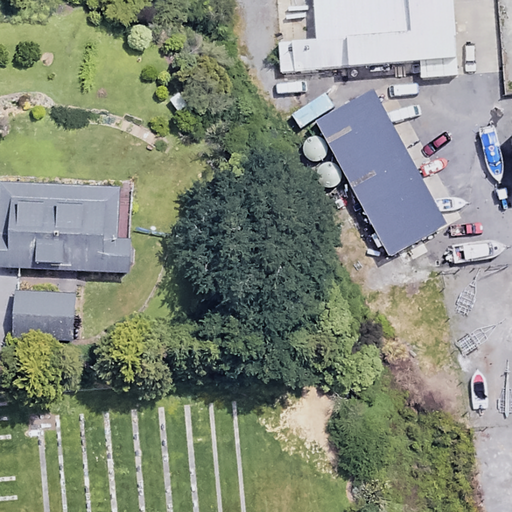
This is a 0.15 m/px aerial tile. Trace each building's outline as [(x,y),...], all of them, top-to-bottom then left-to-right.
[(314,0),(318,74),(466,66),(462,0),(314,0)] [(376,95),(318,131),(396,258),(454,223),(376,95)] [(339,177),(311,131),(291,143),(319,189),(339,177)] [(121,188),(0,183),(0,266),(131,271),(132,239),(120,238),(121,188)] [(74,294),(15,293),(14,338),(73,339),(74,294)]
